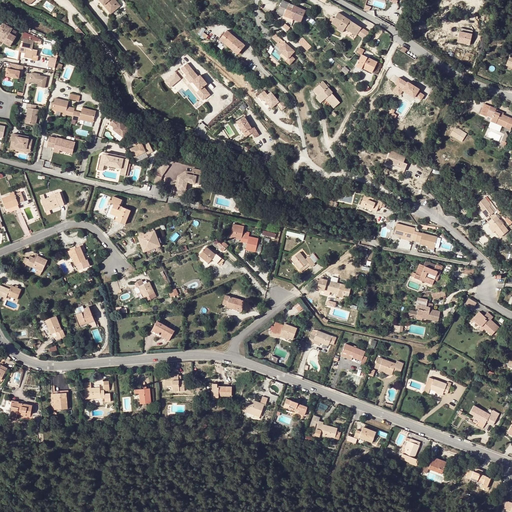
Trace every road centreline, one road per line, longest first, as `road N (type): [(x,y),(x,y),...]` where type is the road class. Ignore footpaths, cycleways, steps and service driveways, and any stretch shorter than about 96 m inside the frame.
road 1 (residential): [(511,463),(231,359),(188,354),(42,365),(0,338)]
road 2 (residential): [(415,206),(304,158),(295,168),(307,198),(279,189),(244,150),(141,108),(123,72)]
road 3 (unclassified): [(511,98),(461,78),(338,0)]
road 4 (residential): [(166,200),(0,158)]
road 5 (residential): [(415,206),(483,260),(486,300),(511,315)]
